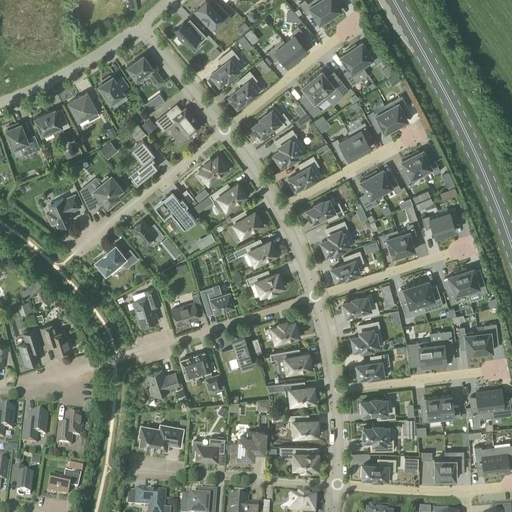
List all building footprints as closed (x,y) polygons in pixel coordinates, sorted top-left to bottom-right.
[(222,19),(226,23),(231,18),(218,4),(214,8),(206,0),(204,0),(193,11),(210,30),(222,19)] [(304,0),(303,0),(299,3),(306,15),(312,12),(319,23),(324,20),(325,22),(331,18),(319,0),(312,0),(307,3),(304,0)] [(319,0),(331,18),(336,15),(335,13),(341,10),(334,0),(319,0)] [(251,12),(248,15),(248,19),(251,22),(255,22),(258,19),(257,15),(254,12),(251,12)] [(184,21),(174,31),(178,36),(177,38),(182,43),(184,42),(189,48),(189,47),(197,40),(200,43),(206,37),(196,26),(192,30),(185,23),(184,21)] [(244,22),(239,26),(244,32),(249,28),(244,22)] [(282,39),(282,40),(297,58),(307,50),(300,41),(306,36),(297,26),(291,31),(294,35),(284,42),(282,39)] [(250,29),(244,34),(251,44),(258,38),(250,29)] [(282,40),(267,52),(275,62),(280,58),(287,66),(297,58),(282,40)] [(355,44),(350,48),(364,70),(365,69),(362,65),(372,59),(376,65),(381,61),(372,47),(367,51),(361,42),(356,45),(355,44)] [(345,53),(340,56),(348,69),(343,73),(351,86),(357,82),(354,77),(364,70),(350,48),(344,51),(345,53)] [(212,76),(211,77),(216,84),(218,82),(219,84),(227,77),(227,78),(242,67),(236,60),(238,58),(231,49),(218,60),(221,64),(222,65),(217,69),(211,74),(212,76)] [(217,57),(221,53),(217,49),(213,53),(217,57)] [(143,55),(126,66),(136,79),(143,74),(145,78),(149,75),(156,85),(163,81),(150,63),(149,64),(143,55)] [(262,59),(257,62),(261,67),(266,63),(262,59)] [(389,65),(388,66),(382,70),(387,78),(393,74),(394,73),(389,65)] [(230,98),(228,99),(234,106),(236,105),(237,106),(245,100),(245,101),(260,89),(254,82),(256,80),(249,71),(236,82),(239,86),(240,87),(235,91),(229,96),(230,98)] [(321,71),(311,79),(326,98),(327,98),(336,90),(341,96),(348,90),(339,80),(332,85),(326,77),(321,71)] [(394,75),(388,79),(392,86),(397,82),(400,80),(396,74),(394,75)] [(110,77),(109,75),(104,79),(105,81),(98,85),(110,103),(124,94),(122,90),(127,86),(121,77),(115,81),(112,76),(110,77)] [(311,79),(301,87),(306,93),(314,102),(306,108),(313,116),(321,110),(317,106),(326,98),(311,79)] [(89,122),(99,116),(86,92),(68,102),(78,121),(86,116),(89,122)] [(356,95),(350,100),(352,103),(359,99),(356,95)] [(401,96),(384,105),(396,128),(402,125),(401,123),(407,120),(401,110),(407,107),(401,96)] [(185,107),(184,108),(185,108),(181,111),(176,105),(156,121),(163,130),(175,120),(187,136),(188,137),(188,136),(200,127),(201,126),(200,126),(194,119),(191,115),(185,108),(186,108),(185,107)] [(373,111),(367,114),(373,125),(378,122),(382,129),(384,133),(390,130),(391,131),(396,128),(384,105),(383,105),(385,107),(374,113),(373,111)] [(35,117),(34,118),(34,119),(41,134),(43,134),(45,137),(53,134),(52,130),(61,126),(63,130),(70,127),(66,117),(59,120),(55,110),(54,109),(35,118),(35,117)] [(282,115),(279,116),(276,111),(272,114),(271,113),(266,116),(265,115),(259,120),(260,121),(251,127),(253,128),(251,129),(256,137),(258,135),(259,137),(271,128),(274,134),(288,124),(282,115)] [(305,113),(300,117),(304,123),(309,118),(305,113)] [(148,134),(156,127),(149,119),(142,125),(148,134)] [(364,122),(347,131),(349,136),(349,135),(359,153),(370,147),(367,140),(372,137),(364,122)] [(34,136),(27,139),(20,124),(13,127),(12,125),(6,128),(6,130),(5,130),(13,149),(19,146),(20,148),(26,146),(29,153),(40,149),(34,136)] [(321,124),(316,127),(320,133),(325,129),(321,124)] [(112,127),(106,131),(109,138),(116,134),(112,127)] [(136,140),(140,136),(134,128),(130,131),(136,140)] [(300,150),(303,148),(292,131),(276,142),(282,150),(274,155),(282,167),(290,161),(291,162),(298,158),(297,157),(302,154),(300,150)] [(337,138),(331,142),(337,153),(342,150),(346,157),(348,159),(359,153),(349,135),(349,136),(339,141),(337,138)] [(153,153),(143,140),(131,149),(142,162),(128,173),(128,174),(130,173),(132,176),(131,177),(136,184),(157,167),(152,160),(154,159),(151,155),(154,153),(154,152),(153,153)] [(103,145),(106,155),(118,151),(115,141),(103,145)] [(326,144),(321,147),(324,152),(329,149),(326,144)] [(418,150),(411,154),(422,176),(432,171),(434,174),(440,171),(434,160),(429,163),(422,150),(418,152),(418,150)] [(405,159),(401,161),(404,166),(408,174),(402,177),(408,188),(414,184),(412,182),(422,176),(411,154),(404,157),(405,159)] [(315,167),(318,165),(312,155),(297,164),(301,170),(288,178),(289,179),(288,180),(292,188),(294,187),(295,188),(304,183),(304,184),(311,180),(310,179),(315,176),(314,174),(319,172),(315,167)] [(228,169),(217,156),(211,161),(210,159),(203,165),(205,166),(199,171),(208,183),(218,174),(220,176),(228,169)] [(64,168),(57,171),(60,178),(67,175),(64,168)] [(376,170),(370,174),(381,194),(392,188),(395,193),(401,190),(393,175),(388,178),(384,171),(382,169),(377,172),(376,170)] [(366,193),(358,197),(365,209),(377,203),(374,198),(381,194),(370,174),(364,177),(365,178),(360,181),(366,193)] [(96,178),(80,190),(83,196),(89,210),(96,207),(95,204),(101,199),(107,207),(109,206),(110,207),(116,202),(115,201),(119,197),(117,194),(122,189),(111,175),(109,177),(107,175),(101,180),(103,182),(101,184),(96,178)] [(218,198),(226,209),(248,194),(243,187),(241,188),(237,183),(230,188),(227,182),(209,195),(213,201),(218,198)] [(450,188),(446,190),(450,198),(454,196),(457,195),(454,187),(450,188)] [(189,202),(194,199),(186,190),(182,194),(189,202)] [(179,200),(172,192),(154,208),(164,219),(171,214),(184,230),(195,220),(185,207),(188,205),(182,197),(179,200)] [(418,194),(412,197),(415,203),(421,200),(418,194)] [(69,212),(80,207),(74,195),(64,200),(63,199),(48,205),(51,211),(46,213),(51,223),(55,221),(58,227),(73,220),(69,212)] [(325,214),(328,220),(343,212),(338,202),(335,203),(332,198),(328,200),(327,199),(322,201),(321,200),(315,204),(315,205),(306,210),(307,212),(305,212),(310,220),(311,219),(312,221),(325,214)] [(205,206),(202,201),(194,206),(198,211),(205,206)] [(358,209),(355,210),(358,216),(364,213),(361,207),(358,209)] [(448,212),(439,215),(445,234),(455,231),(452,221),(458,219),(454,207),(447,209),(448,212)] [(247,215),(244,210),(230,218),(241,236),(252,229),(254,231),(263,226),(254,211),(247,215)] [(414,212),(407,215),(409,222),(416,219),(414,212)] [(428,216),(422,218),(425,229),(431,227),(434,237),(445,234),(439,215),(429,218),(428,216)] [(156,226),(151,230),(143,219),(131,229),(144,245),(155,236),(158,239),(163,236),(156,226)] [(347,241),(351,240),(343,221),(325,229),(329,238),(321,242),(327,255),(336,251),(336,252),(344,249),(343,247),(349,245),(347,241)] [(398,232),(397,232),(404,253),(414,250),(410,237),(416,235),(412,223),(406,225),(407,229),(398,232)] [(397,229),(378,235),(382,247),(388,245),(391,257),(404,253),(397,232),(398,232),(397,229)] [(167,250),(172,245),(167,237),(161,242),(167,250)] [(262,244),(260,238),(233,251),(236,258),(248,252),(254,264),(279,252),(275,244),(272,245),(270,240),(262,244)] [(376,242),(369,244),(372,251),(378,249),(376,242)] [(129,250),(123,255),(115,244),(94,261),(105,274),(121,262),(126,268),(137,259),(129,250)] [(361,264),(363,263),(360,252),(344,257),(346,263),(332,268),(332,269),(330,270),(333,278),(335,278),(336,280),(345,277),(346,278),(353,276),(353,274),(358,272),(358,271),(362,269),(361,264)] [(294,266),(284,270),(287,276),(297,272),(294,266)] [(466,268),(460,270),(467,294),(479,291),(480,295),(487,293),(483,279),(477,281),(473,268),(466,270),(466,268)] [(452,289),(446,291),(450,304),(457,302),(455,298),(467,294),(460,270),(453,272),(454,274),(447,276),(448,279),(452,289)] [(267,276),(265,271),(245,278),(248,285),(255,282),(260,295),(268,292),(269,294),(277,291),(276,289),(283,286),(278,272),(267,276)] [(232,276),(235,282),(241,279),(238,272),(232,276)] [(428,280),(415,284),(422,305),(429,302),(432,309),(443,306),(438,291),(432,293),(430,287),(428,280)] [(388,284),(380,287),(382,293),(390,291),(388,284)] [(405,297),(399,299),(405,318),(412,316),(410,309),(422,305),(415,284),(403,288),(403,289),(405,297)] [(229,292),(221,295),(218,285),(200,291),(204,305),(210,303),(214,314),(234,307),(229,292)] [(152,306),(160,304),(155,287),(144,291),(146,297),(133,301),(138,317),(136,318),(138,323),(140,323),(141,327),(146,325),(147,327),(152,325),(152,323),(157,321),(152,306)] [(343,305),(341,305),(344,314),(346,313),(346,315),(354,313),(360,311),(361,313),(362,318),(378,313),(375,302),(373,303),(370,295),(360,298),(360,297),(352,299),(353,300),(343,303),(343,305)] [(176,325),(199,318),(196,310),(202,308),(198,296),(192,298),(194,303),(171,310),(176,325)] [(392,298),(383,300),(385,307),(394,304),(392,298)] [(497,306),(495,299),(488,301),(490,308),(497,306)] [(25,314),(32,312),(29,301),(22,304),(25,314)] [(398,311),(390,312),(391,319),(399,317),(398,311)] [(377,341),(381,340),(377,320),(358,324),(360,334),(351,336),(354,349),(364,347),(364,349),(372,347),(372,346),(377,345),(377,341)] [(271,327),(275,342),(288,338),(288,340),(299,338),(295,321),(271,327)] [(65,331),(57,333),(54,324),(40,328),(45,344),(51,343),(55,355),(71,350),(70,347),(71,346),(68,338),(67,339),(65,331)] [(485,330),(477,331),(479,354),(486,354),(486,352),(492,351),(492,346),(491,338),(497,337),(496,324),(484,325),(485,330)] [(464,326),(457,327),(459,341),(465,340),(466,349),(466,354),(473,353),(473,355),(479,354),(477,331),(464,332),(464,326)] [(36,347),(42,346),(36,330),(23,334),(26,343),(18,346),(24,365),(40,360),(36,347)] [(443,339),(430,341),(433,364),(446,363),(445,353),(453,352),(451,335),(442,336),(443,339)] [(236,356),(239,367),(252,362),(243,336),(231,340),(233,348),(221,352),(223,360),(236,356)] [(255,352),(261,350),(257,338),(251,340),(255,352)] [(430,341),(417,342),(420,366),(433,364),(430,341)] [(309,353),(301,355),(300,348),(270,354),(272,361),(285,358),(287,372),(311,368),(309,353)] [(210,371),(204,352),(180,360),(186,379),(205,373),(206,378),(205,379),(209,392),(222,388),(217,374),(211,376),(210,371)] [(357,367),(355,367),(356,376),(358,375),(358,377),(368,376),(369,377),(387,374),(386,365),(389,365),(387,353),(370,356),(371,361),(371,363),(364,364),(357,365),(357,367)] [(164,377),(162,370),(147,375),(151,387),(149,387),(151,395),(153,394),(154,396),(168,391),(167,388),(179,385),(175,373),(164,377)] [(268,393),(285,391),(285,396),(290,395),(291,404),(315,401),(314,386),(306,387),(305,381),(266,385),(268,393)] [(501,389),(488,391),(491,418),(500,417),(511,415),(510,405),(511,404),(511,397),(509,398),(509,396),(502,397),(501,389)] [(477,405),(470,406),(472,428),(480,427),(479,419),(491,418),(488,391),(475,392),(476,396),(477,405)] [(451,395),(438,397),(441,420),(460,418),(458,405),(452,406),(451,395)] [(391,400),(387,400),(387,397),(381,398),(381,396),(369,397),(369,399),(359,399),(360,416),(376,415),(377,420),(395,419),(394,406),(391,406),(391,400)] [(426,407),(420,408),(422,422),(441,420),(438,397),(425,398),(426,407)] [(269,401),(256,403),(256,411),(268,412),(269,401)] [(12,429),(14,409),(11,409),(11,407),(1,406),(1,407),(0,407),(0,437),(3,438),(4,428),(12,429)] [(45,435),(47,415),(44,414),(44,412),(34,411),(34,413),(31,413),(29,426),(23,425),(22,442),(36,443),(37,434),(45,435)] [(294,436),(318,435),(317,420),(309,420),(309,414),(288,415),(289,427),(293,427),(294,436)] [(81,420),(82,416),(66,415),(64,428),(58,427),(56,444),(71,445),(72,436),(80,437),(81,428),(82,428),(83,420),(81,420)] [(168,444),(180,446),(184,428),(160,424),(159,431),(151,430),(151,428),(141,426),(139,436),(141,437),(139,445),(167,450),(168,444)] [(392,427),(389,427),(389,425),(383,425),(383,424),(371,424),(371,425),(361,425),(361,442),(370,442),(370,451),(393,451),(392,427)] [(264,452),(265,433),(247,432),(247,438),(240,437),(239,445),(233,445),(232,463),(246,464),(246,458),(253,458),(254,451),(264,452)] [(224,453),(225,439),(210,438),(209,446),(201,445),(202,442),(194,441),(193,449),(197,449),(196,460),(217,462),(218,452),(224,453)] [(511,444),(493,447),(496,474),(509,472),(509,469),(508,466),(508,464),(511,463),(511,444)] [(480,446),(474,447),(476,468),(482,467),(483,475),(496,474),(493,447),(481,448),(480,446)] [(310,453),(310,447),(280,447),(280,454),(294,454),(293,468),(301,468),(301,470),(310,471),(310,468),(318,469),(318,454),(310,453)] [(444,459),(445,479),(455,479),(455,471),(455,465),(463,465),(463,452),(444,452),(444,459)] [(388,477),(392,478),(392,471),(395,472),(395,459),(377,458),(377,463),(361,463),(360,479),(371,480),(370,481),(382,481),(382,480),(388,480),(388,477)] [(434,460),(434,479),(445,479),(444,459),(434,460)] [(6,479),(8,462),(0,461),(0,480),(0,478),(6,479)] [(81,473),(83,465),(68,462),(67,466),(70,466),(69,470),(81,473)] [(30,495),(32,476),(24,475),(24,469),(13,467),(11,481),(18,482),(16,493),(17,493),(18,495),(23,496),(24,494),(30,495)] [(77,488),(81,474),(72,472),(70,480),(51,476),(47,491),(56,493),(56,492),(67,494),(69,486),(77,488)] [(169,511),(170,510),(164,510),(165,492),(136,489),(135,504),(149,506),(148,511),(169,511)] [(214,511),(215,496),(202,494),(201,498),(191,497),(191,498),(184,497),(182,511),(214,511)] [(307,499),(307,497),(299,496),(299,498),(291,498),(289,511),(314,511),(315,499),(307,499)] [(246,504),(247,498),(231,497),(230,511),(257,511),(258,505),(246,504)] [(492,506),(484,506),(484,511),(511,511),(511,498),(492,499),(492,506)]
